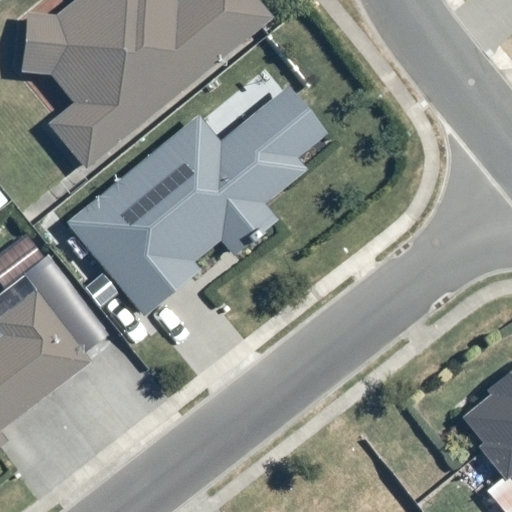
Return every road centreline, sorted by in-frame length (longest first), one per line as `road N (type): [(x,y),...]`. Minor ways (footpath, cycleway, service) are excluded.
road 1 (residential): [(114,511),(511,195)]
road 2 (residential): [(511,145),(422,39),(402,0)]
